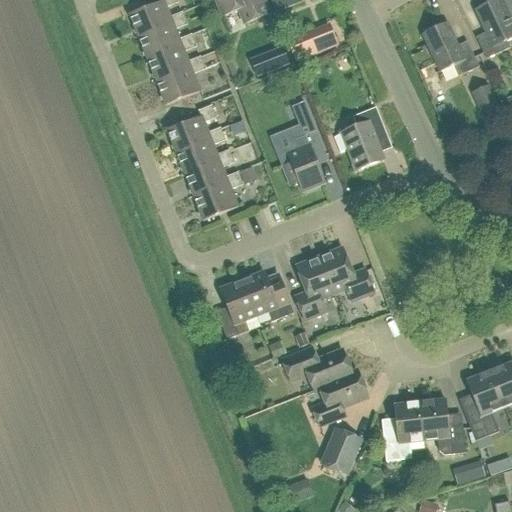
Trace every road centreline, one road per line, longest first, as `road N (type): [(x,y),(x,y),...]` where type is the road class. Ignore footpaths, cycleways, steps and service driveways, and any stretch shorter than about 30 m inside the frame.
road 1 (residential): [(439,172),(195,263),(178,245),(86,14),(89,0)]
road 2 (residential): [(365,11),(439,172)]
road 3 (residential): [(511,329),(389,376),(371,336)]
